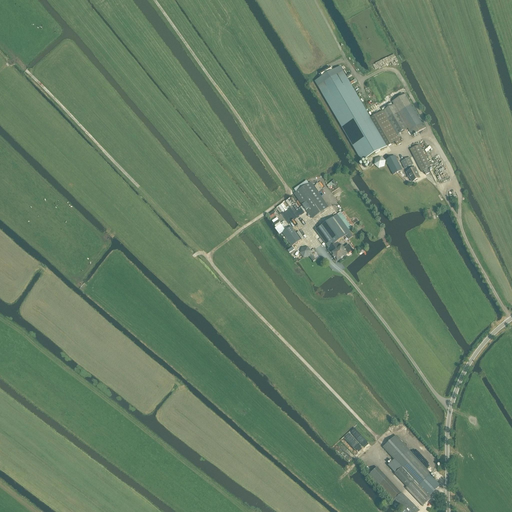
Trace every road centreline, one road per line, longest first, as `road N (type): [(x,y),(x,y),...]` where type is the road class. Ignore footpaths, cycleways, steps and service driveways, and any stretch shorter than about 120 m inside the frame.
road 1 (track): [(206,258),(287,190),(153,0)]
road 2 (track): [(373,460),(376,438),(201,253),(193,257)]
road 3 (track): [(201,253),(17,60),(6,65)]
road 4 (unclassified): [(447,511),(451,406),(473,355),(511,317)]
road 5 (track): [(428,138),(399,74),(354,74),(314,0)]
